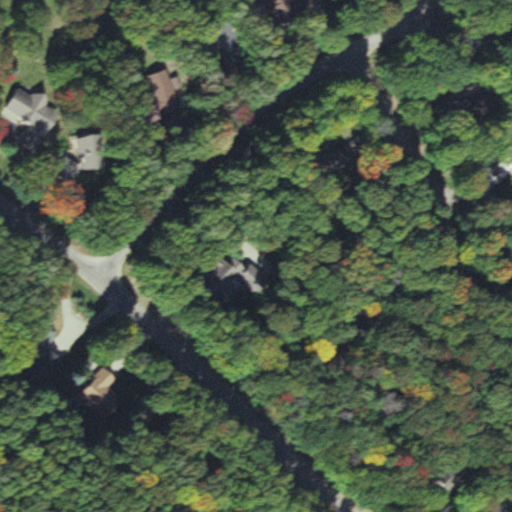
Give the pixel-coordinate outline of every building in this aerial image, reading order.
[(8,113),(46,131),(60,103),(22,84),(8,113)] [(441,102),(445,113),(466,105),(463,95),(441,102)] [(219,293),(238,271),(221,255),(201,277),(219,293)] [(65,355),(88,331),(68,312),(22,359),(46,381),(68,358),(65,355)] [(123,409),(118,402),(124,397),(106,373),(80,394),(103,424),(123,409)]
